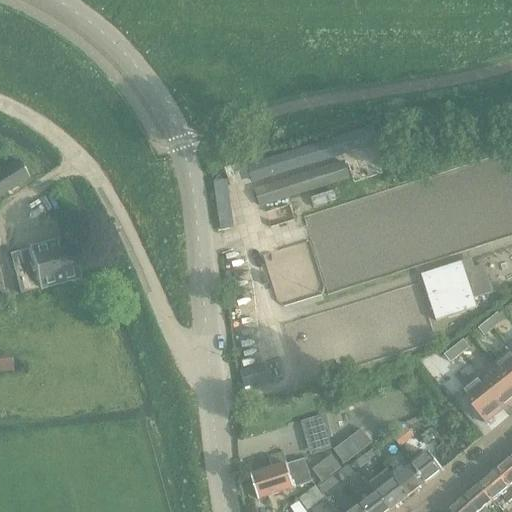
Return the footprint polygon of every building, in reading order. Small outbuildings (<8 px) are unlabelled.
[(252,180),(376,141),(372,128),(248,167),(247,167),(245,162),(225,169),(230,186),(251,178),(252,180)] [(0,170),(0,197),(30,180),(18,160),(0,170)] [(260,207),(349,179),(345,164),(256,192),(260,207)] [(224,182),(214,184),(221,230),(231,229),(224,182)] [(80,278),(71,238),(30,249),(10,254),(20,294),(26,293),(80,278)] [(493,293),(484,265),(474,268),(472,260),(461,263),(421,276),(436,322),(477,309),(474,299),(493,293)] [(498,315),(488,322),(494,329),(503,322),(498,315)] [(488,322),(479,330),(484,337),(494,329),(488,322)] [(464,341),(455,349),(460,356),(469,348),(464,341)] [(451,363),(460,356),(455,349),(445,356),(451,363)] [(511,352),(496,366),(511,386),(511,352)] [(0,370),(13,371),(14,358),(0,357),(0,370)] [(263,366),(240,373),(244,389),(268,383),(263,366)] [(511,386),(496,366),(479,379),(502,409),(511,401),(511,386)] [(502,409),(479,379),(461,394),(486,424),(485,424),(486,425),(494,419),(493,418),(492,417),(502,409)] [(393,439),(400,446),(412,436),(406,428),(393,439)] [(342,443),(331,451),(343,468),(354,460),(342,443)] [(268,459),(272,470),(287,466),(283,454),(268,459)] [(430,454),(413,467),(426,485),(443,471),(430,454)] [(511,460),(511,459),(495,472),(511,491),(511,460)] [(304,460),(287,466),(294,489),(311,483),(304,460)] [(294,489),(287,466),(272,470),(251,476),(258,501),(294,489)] [(413,467),(395,481),(408,498),(426,485),(413,467)] [(338,475),(342,481),(353,475),(348,468),(338,475)] [(511,501),(511,491),(495,472),(480,485),(494,502),(501,495),(509,504),(511,501)] [(395,481),(378,494),(390,511),(408,498),(395,481)] [(480,485),(464,499),(474,511),(488,511),(486,509),(494,502),(480,485)] [(308,511),(324,498),(315,487),(298,500),(308,511)] [(378,494),(360,508),(363,511),(389,511),(390,511),(378,494)] [(474,511),(464,499),(448,511),(474,511)] [(304,511),(298,502),(289,509),(291,511),(304,511)]
